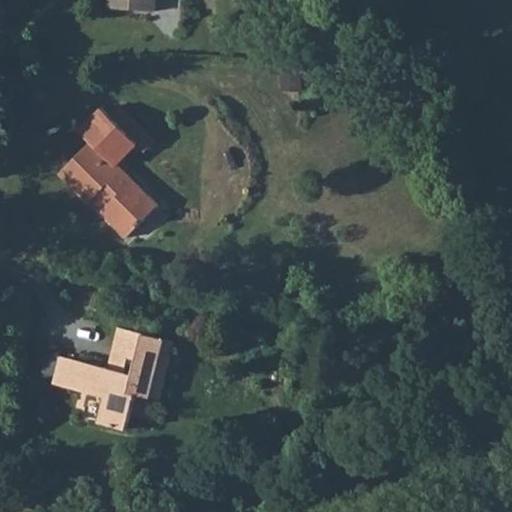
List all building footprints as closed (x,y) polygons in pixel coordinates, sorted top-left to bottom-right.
[(117,0),(117,11),(156,14),(156,0),(117,0)] [(112,119),(141,147),(149,154),(160,143),(123,107),(112,119)] [(162,208),(120,168),(141,147),(112,119),(103,110),(81,133),(92,145),(62,177),(128,242),(162,208)] [(117,331),(108,369),(71,358),(62,386),(106,399),(100,422),(125,429),(134,397),(157,403),(173,348),(117,331)] [(71,358),(63,356),(55,384),(62,386),(71,358)]
